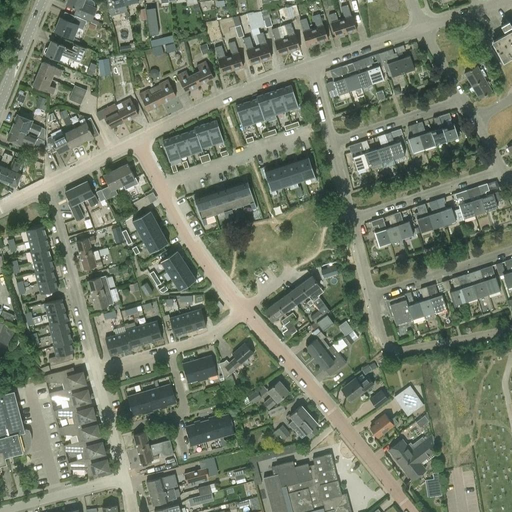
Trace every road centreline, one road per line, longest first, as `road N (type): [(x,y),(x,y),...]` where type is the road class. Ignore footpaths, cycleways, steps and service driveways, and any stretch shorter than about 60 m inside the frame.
road 1 (residential): [(411,511),(244,312)]
road 2 (residential): [(95,372),(44,187)]
road 3 (residential): [(137,140),(312,65)]
road 4 (residential): [(351,219),(502,170)]
road 5 (residential): [(161,186),(306,132)]
road 6 (unknown): [(511,226),(366,278)]
road 7 (residential): [(244,312),(188,242),(161,186)]
road 8 (residential): [(371,298),(511,250)]
road 9 (residential): [(331,143),(461,99)]
road 10 (residential): [(111,432),(180,412),(171,352)]
road 11 (residential): [(384,345),(401,352),(511,329)]
road 12 (residential): [(2,511),(124,479)]
